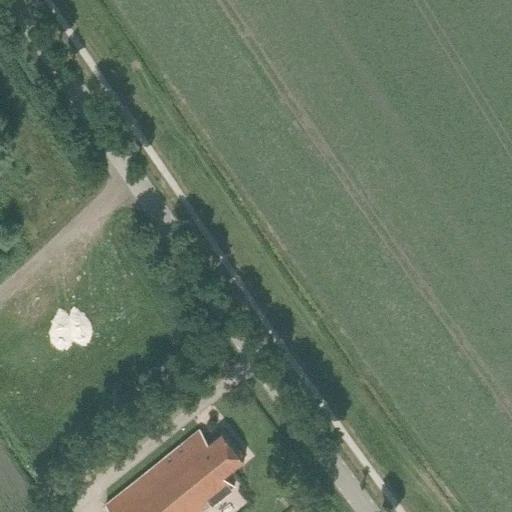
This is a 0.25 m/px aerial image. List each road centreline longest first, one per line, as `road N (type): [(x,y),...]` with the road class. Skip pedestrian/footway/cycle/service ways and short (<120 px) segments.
road 1 (tertiary): [(359,511),(9,0)]
road 2 (track): [(131,183),(0,298)]
